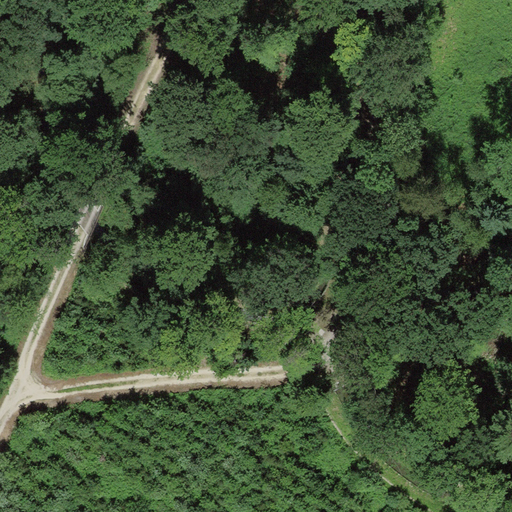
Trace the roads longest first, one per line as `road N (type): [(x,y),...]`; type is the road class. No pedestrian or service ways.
road 1 (track): [(183,0),(78,229),(0,426)]
road 2 (track): [(14,394),(303,359)]
